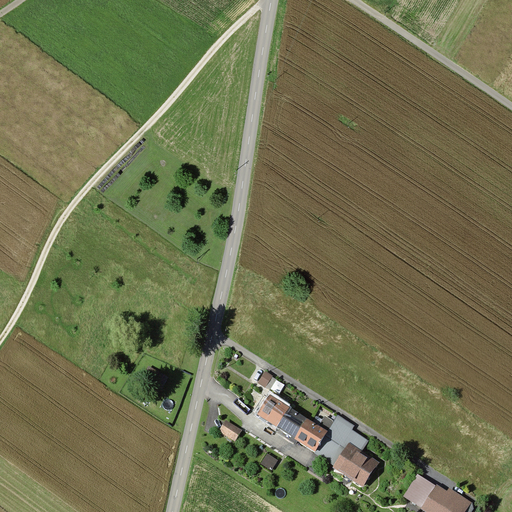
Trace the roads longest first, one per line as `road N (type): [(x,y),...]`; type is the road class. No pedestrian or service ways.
road 1 (tertiary): [(271,0),(240,199),(171,511)]
road 2 (track): [(0,340),(82,191),(265,0)]
road 3 (residential): [(511,106),(354,0)]
